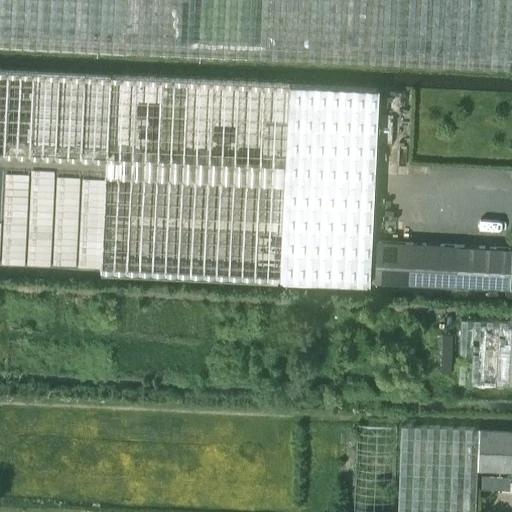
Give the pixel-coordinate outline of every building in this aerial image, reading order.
[(511,0),(0,0),(0,44),(511,70),(511,0)] [(107,171),(375,184),(380,88),(0,68),(0,153),(107,159),(107,171)] [(371,283),(375,184),(107,171),(102,269),(371,283)] [(511,248),(377,243),(375,282),(511,287),(511,248)] [(511,321),(462,320),(458,384),(509,386),(511,385),(511,321)] [(442,334),(441,372),(451,372),(452,335),(442,334)] [(511,429),(479,428),(403,425),(399,511),(475,511),(477,469),(511,471),(511,429)] [(482,476),(481,488),(508,490),(509,478),(482,476)]
